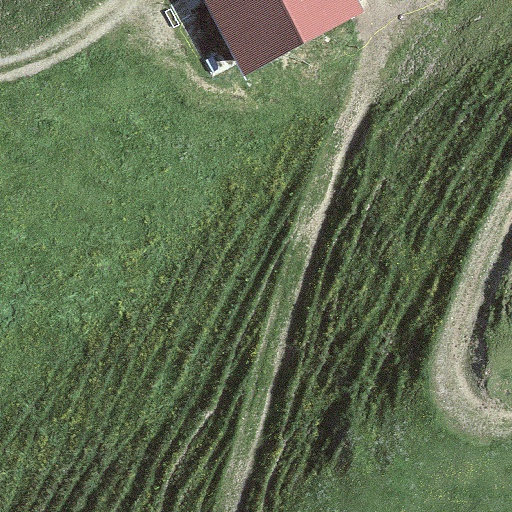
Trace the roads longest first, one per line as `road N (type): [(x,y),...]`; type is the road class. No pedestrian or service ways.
road 1 (track): [(387,0),(376,49),(321,185),(263,385),(239,511)]
road 2 (track): [(511,208),(454,342),(455,390),(471,420),(511,425)]
road 3 (track): [(0,75),(88,51),(137,0)]
